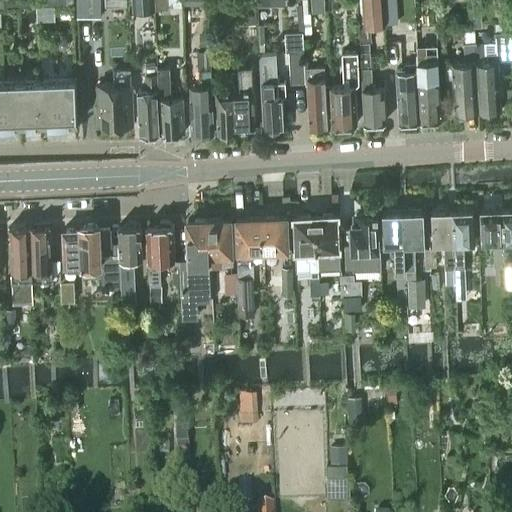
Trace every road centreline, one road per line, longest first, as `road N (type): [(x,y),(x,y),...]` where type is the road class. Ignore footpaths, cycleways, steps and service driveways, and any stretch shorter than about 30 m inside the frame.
road 1 (tertiary): [(170,174),(511,149)]
road 2 (residential): [(170,174),(153,208),(0,215)]
road 3 (residential): [(170,174),(160,148),(0,153)]
road 4 (tertiary): [(0,181),(170,174)]
